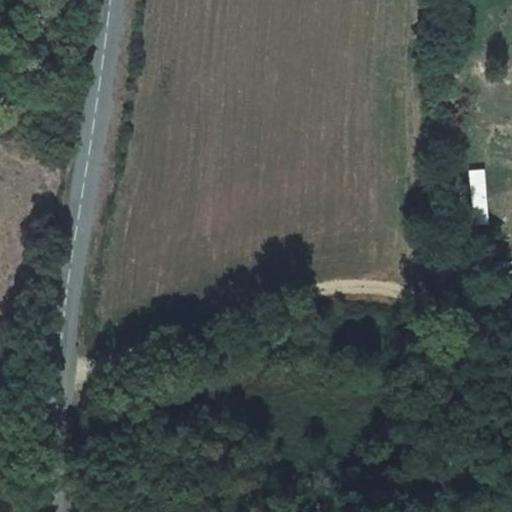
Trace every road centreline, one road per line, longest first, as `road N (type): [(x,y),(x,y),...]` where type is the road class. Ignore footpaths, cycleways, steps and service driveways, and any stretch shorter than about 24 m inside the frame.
road 1 (track): [(0,405),(287,298),(348,284),(385,285),(511,342)]
road 2 (tertiary): [(107,0),(58,379),(59,511)]
